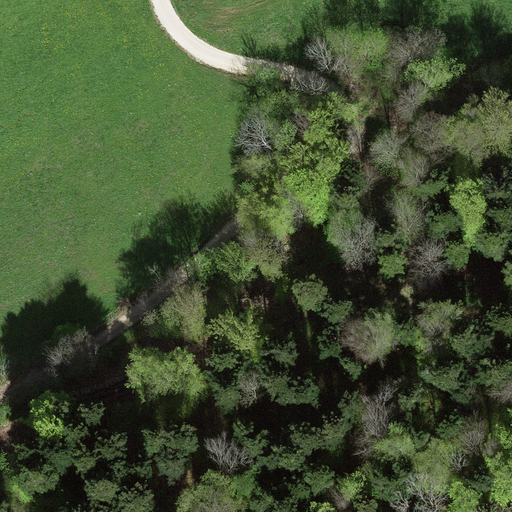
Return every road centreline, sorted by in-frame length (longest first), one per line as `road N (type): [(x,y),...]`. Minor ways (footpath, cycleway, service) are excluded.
road 1 (track): [(0,399),(165,293),(283,188),(351,147),(351,112),(336,92),(297,73),(215,57),(181,39),(159,0)]
road 2 (track): [(511,317),(385,299),(333,304),(75,403),(0,441)]
